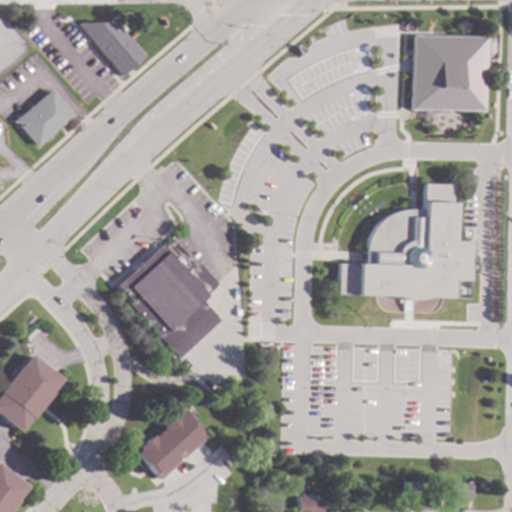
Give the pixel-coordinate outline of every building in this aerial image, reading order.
[(141,57),(117,77),(74,25),(77,22),(107,23),(108,25),(112,21),(141,57)] [(480,111),(405,110),(406,35),(481,36),(480,111)] [(70,115),(33,146),(11,121),(47,89),(70,115)] [(450,184),(448,241),(464,242),(463,255),(462,281),(447,280),(447,298),(424,297),(418,299),(405,300),(396,298),(391,296),(334,294),(334,263),(361,264),(361,256),(361,250),(362,241),(369,228),(375,221),(382,216),(393,211),(403,209),(410,209),(418,210),(418,183),(450,184)] [(214,284),(212,286),(198,300),(213,316),(211,317),(215,320),(174,357),(171,354),(170,355),(124,304),(126,301),(112,286),(156,246),(158,249),(169,239),(169,240),(172,238),(214,284)] [(478,273),(467,273),(467,262),(478,262),(478,273)] [(24,354),(56,379),(46,392),(47,393),(37,406),(27,419),(25,418),(15,432),(0,420),(0,382),(2,380),(13,366),(14,367),(24,354)] [(192,420),(190,422),(189,423),(200,435),(198,437),(200,440),(193,449),(181,458),(179,456),(175,460),(177,462),(169,472),(158,479),(156,477),(154,479),(143,468),(141,471),(128,458),(136,450),(134,448),(148,435),(150,436),(159,428),(157,426),(171,413),(173,415),(180,408),(192,420)] [(0,511),(0,469),(23,487),(12,500),(13,501),(4,511),(0,511)] [(467,501),(463,501),(463,502),(454,502),(454,501),(441,501),(441,480),(467,480),(467,501)] [(417,499),(401,498),(401,481),(418,481),(417,499)] [(308,500),(317,499),(317,511),(293,511),(293,497),(308,497),(308,500)]
